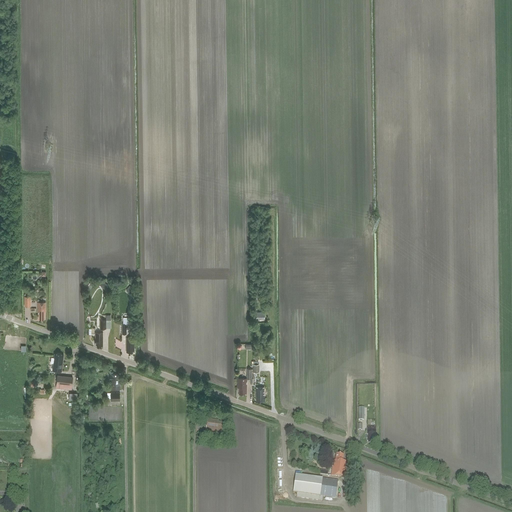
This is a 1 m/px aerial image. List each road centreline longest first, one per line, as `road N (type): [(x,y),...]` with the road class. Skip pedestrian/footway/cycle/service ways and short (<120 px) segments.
road 1 (residential): [(511,504),(0,315)]
road 2 (track): [(126,362),(127,511)]
